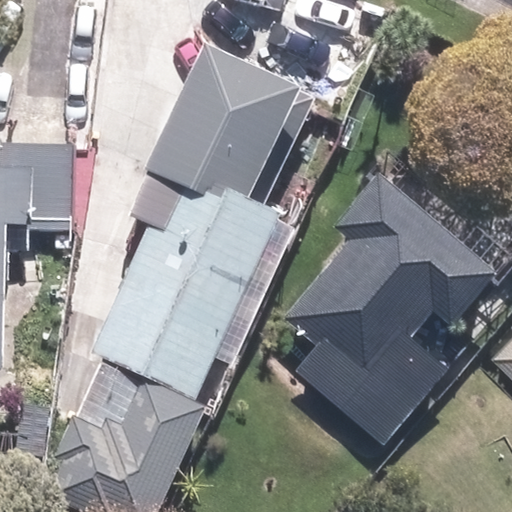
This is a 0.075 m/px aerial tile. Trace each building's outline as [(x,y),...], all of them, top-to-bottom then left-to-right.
[(383,29),(351,10),(309,84),(341,102),(383,29)] [(300,94),(202,51),(144,181),(147,182),(131,219),(150,227),(93,357),(200,404),(283,218),(251,204),(300,94)] [(25,173),(0,172),(0,370),(5,371),(10,229),(74,231),(77,148),(26,146),(25,173)] [(453,331),(498,279),(379,178),(334,230),(350,243),(283,321),(317,350),(296,375),(384,450),(450,372),(413,340),(434,315),(453,331)] [(511,338),(489,361),(511,383),(511,338)] [(159,511),(203,412),(145,386),(128,425),(111,418),(105,431),(72,417),(53,460),(62,464),(47,499),(75,511),(159,511)]
